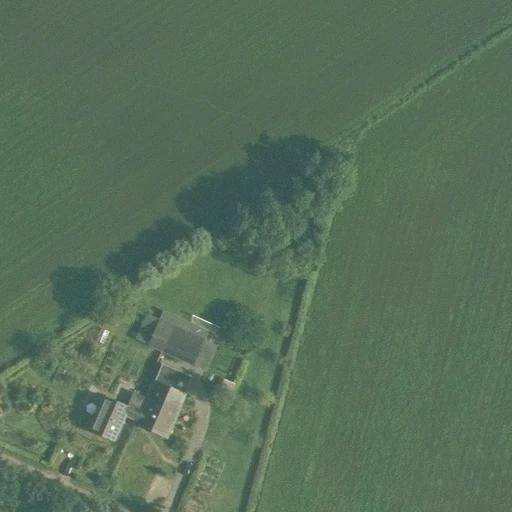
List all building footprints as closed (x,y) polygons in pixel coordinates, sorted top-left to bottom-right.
[(119,313),(107,309),(100,324),(112,329),(119,313)] [(147,348),(161,355),(173,327),(160,321),(147,348)] [(217,347),(173,327),(161,355),(205,375),(217,347)] [(145,398),(136,420),(135,423),(164,435),(181,393),(189,376),(179,372),(176,371),(160,364),(153,382),(152,381),(145,398)] [(221,380),(215,396),(229,401),(235,385),(221,380)] [(145,398),(132,392),(126,407),(103,397),(90,428),(115,439),(125,415),(136,420),(145,398)]
